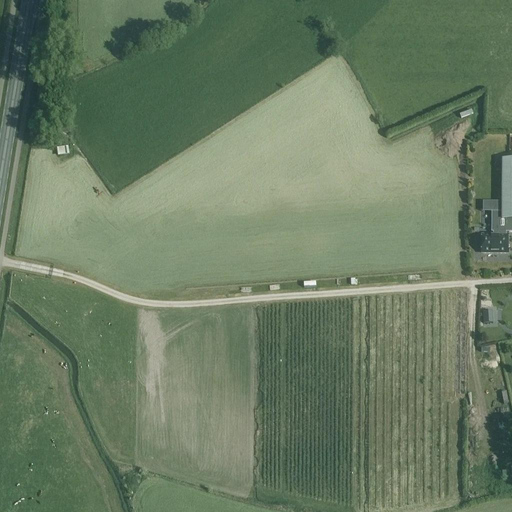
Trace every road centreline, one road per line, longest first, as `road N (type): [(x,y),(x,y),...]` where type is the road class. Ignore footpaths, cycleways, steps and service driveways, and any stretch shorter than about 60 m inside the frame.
road 1 (track): [(0,262),(172,305),(511,281)]
road 2 (primary): [(0,174),(28,0)]
